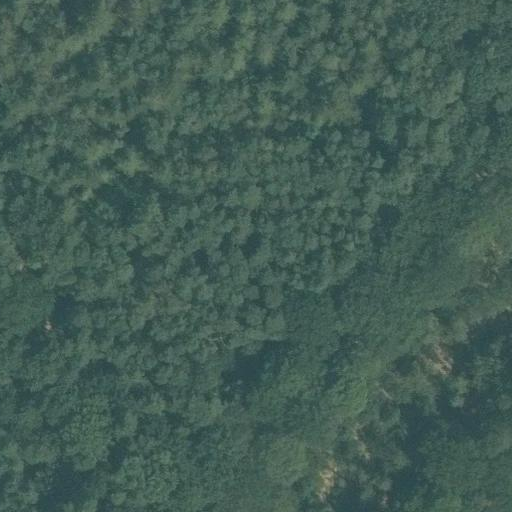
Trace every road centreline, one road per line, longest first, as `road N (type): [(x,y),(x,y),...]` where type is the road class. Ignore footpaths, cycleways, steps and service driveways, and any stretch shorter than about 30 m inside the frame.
road 1 (track): [(511,155),(194,511)]
road 2 (unclassified): [(0,317),(83,511)]
road 3 (unknown): [(511,409),(431,511)]
